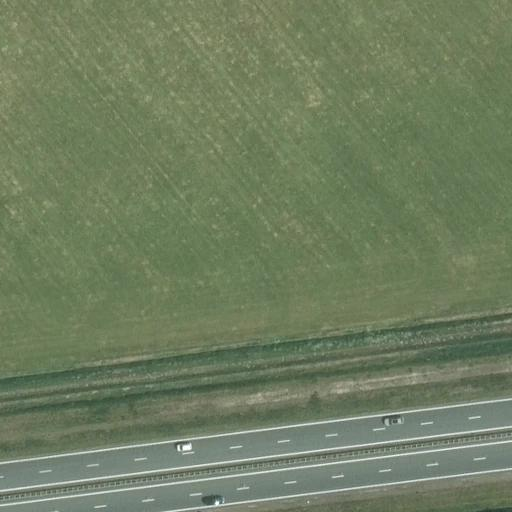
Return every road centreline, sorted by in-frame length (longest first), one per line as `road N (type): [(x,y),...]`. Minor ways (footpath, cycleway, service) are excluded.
road 1 (trunk): [(511,414),(0,480)]
road 2 (trunk): [(78,511),(511,457)]
